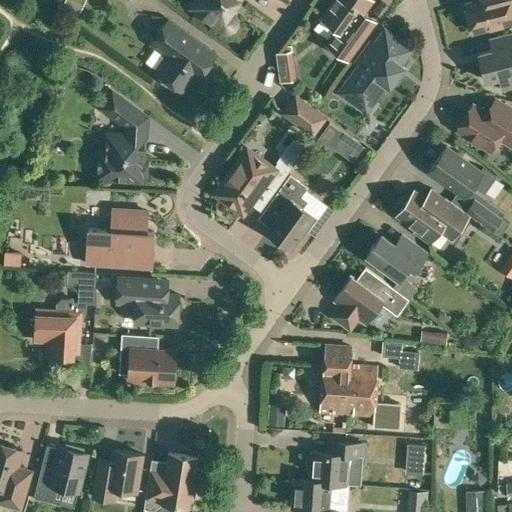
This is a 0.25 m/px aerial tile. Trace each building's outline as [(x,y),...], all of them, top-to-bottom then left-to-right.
[(85,0),(64,0),(62,5),(79,13),(85,0)] [(194,0),(189,8),(220,30),(221,31),(223,31),(225,32),(227,31),(229,31),(230,30),(232,30),(233,28),(234,27),(235,26),(235,25),(236,23),(236,22),(236,20),(236,18),(235,17),(234,16),(233,14),(232,13),(230,12),(238,0),(194,0)] [(333,0),(320,17),(338,30),(327,45),(346,58),(360,39),(371,23),(360,15),(370,0),(333,0)] [(466,9),(464,11),(466,18),(468,19),(471,31),(511,20),(511,0),(476,0),(464,3),(466,9)] [(198,78),(215,54),(168,20),(150,43),(167,55),(155,72),(182,91),(194,75),(198,78)] [(412,48),(385,28),(373,44),(370,42),(355,62),(358,64),(338,91),(366,111),(386,84),(389,86),(403,66),(400,64),(412,48)] [(511,85),(511,31),(496,35),(499,48),(478,53),(485,80),(499,77),(502,88),(511,85)] [(145,135),(146,117),(112,92),(102,107),(126,124),(126,135),(107,134),(106,152),(99,152),(97,177),(141,180),(143,135),(145,135)] [(313,136),(327,117),(294,93),(280,113),(313,136)] [(472,103),(456,129),(490,150),(498,137),(511,145),(511,108),(504,103),(494,97),(485,111),(472,103)] [(302,139),(287,157),(299,167),(314,149),(302,139)] [(446,146),(428,170),(464,196),(472,184),(484,193),(497,175),(483,165),(480,170),(446,146)] [(272,168),(247,149),(215,192),(242,212),(258,190),(268,198),(287,172),(275,164),(272,168)] [(289,247),(313,214),(303,206),(307,200),(301,195),(307,187),(290,174),(271,200),(282,208),(267,230),(289,247)] [(413,190),(397,213),(417,227),(415,230),(430,241),(439,228),(452,238),(469,214),(445,197),(432,187),(424,198),(413,190)] [(491,229),(501,216),(475,198),(465,211),(491,229)] [(146,231),(147,210),(112,208),(111,211),(107,214),(106,229),(87,227),(85,263),(151,267),(154,231),(146,231)] [(399,247),(381,234),(366,255),(398,278),(406,267),(413,272),(427,253),(406,238),(399,247)] [(20,266),(21,252),(4,251),(3,265),(20,266)] [(350,326),(358,316),(366,322),(380,303),(397,314),(408,298),(365,266),(355,279),(350,276),(334,299),(341,304),(333,315),(348,326),(350,326)] [(94,304),(95,272),(67,270),(66,283),(78,283),(77,301),(73,301),(73,299),(62,298),(57,303),(56,310),(35,308),(33,337),(50,338),(49,356),(66,357),(66,352),(78,353),(80,312),(86,313),(87,304),(94,304)] [(167,293),(168,280),(118,277),(116,302),(135,303),(134,321),(177,324),(178,294),(167,293)] [(95,305),(104,306),(105,292),(96,292),(95,305)] [(173,382),(175,350),(149,348),(150,335),(121,333),(119,373),(128,373),(128,380),(143,380),(147,385),(155,385),(159,381),(173,382)] [(400,356),(401,341),(383,339),(382,355),(400,356)] [(349,365),(350,346),(324,345),(323,363),(322,363),(319,411),(346,413),(347,391),(348,364),(349,365)] [(377,366),(349,365),(348,364),(347,391),(346,413),(374,414),(377,366)] [(313,452),(311,480),(330,482),(344,483),(346,483),(361,484),(363,456),(364,444),(339,442),(327,441),(326,453),(313,452)] [(0,502),(20,508),(28,478),(15,475),(23,450),(0,442),(0,502)] [(407,442),(406,456),(424,457),(425,443),(407,442)] [(83,448),(66,444),(66,447),(61,446),(57,465),(44,461),(35,497),(54,502),(58,486),(80,492),(90,453),(82,451),(83,448)] [(136,490),(142,453),(112,449),(108,476),(96,474),(92,496),(113,499),(115,487),(136,490)] [(193,488),(198,456),(168,451),(166,461),(151,459),(143,508),(153,510),(160,505),(161,503),(189,507),(190,503),(194,500),(196,491),(193,488)] [(478,472),(483,456),(467,451),(462,467),(478,472)] [(294,479),(292,508),(308,509),(317,510),(317,511),(342,511),(344,483),(330,482),(311,480),(294,479)] [(511,511),(511,502),(499,504),(499,511),(511,511)]
